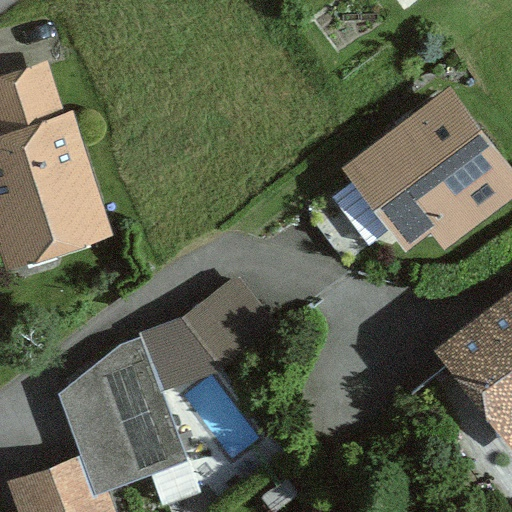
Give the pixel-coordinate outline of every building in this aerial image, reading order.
[(0,82),(10,118),(0,120),(0,201),(15,250),(123,218),(87,96),(76,99),(62,51),(0,68),(0,82)] [(511,192),(511,126),(466,67),(359,150),(421,231),(447,211),(462,231),(511,192)] [(252,263),(194,306),(231,357),(289,314),(252,263)] [(511,281),(452,327),(511,403),(511,281)] [(66,379),(88,437),(110,477),(199,446),(154,320),(127,330),(66,379)] [(127,511),(110,477),(88,437),(20,462),(38,511),(127,511)]
